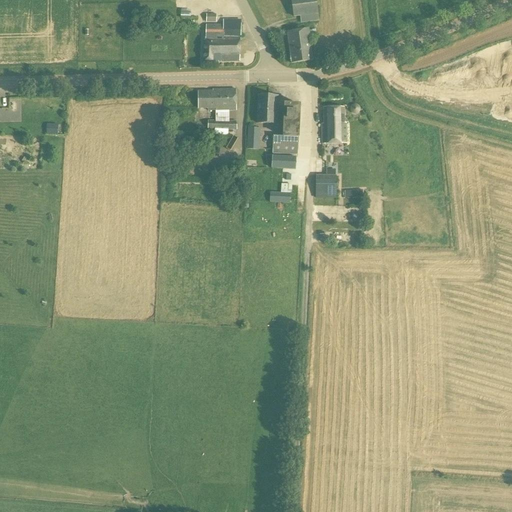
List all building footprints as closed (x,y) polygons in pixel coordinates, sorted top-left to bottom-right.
[(291,0),(293,17),(318,14),(316,0),(291,0)] [(195,6),(182,5),(182,14),(195,14),(195,6)] [(216,22),(216,14),(206,14),(206,22),(216,22)] [(203,61),(238,61),(240,21),(224,20),(224,25),(205,25),(203,61)] [(291,64),(312,61),(309,29),(287,32),(291,64)] [(235,111),(235,89),(213,89),(213,92),(198,92),(198,109),(208,109),(208,111),(235,111)] [(276,124),(277,97),(258,96),(257,123),(276,124)] [(296,154),(299,106),(285,105),(283,137),(273,136),(272,153),(296,154)] [(344,124),(344,108),(323,109),(323,124),(321,124),(322,144),(343,143),(343,151),(366,150),(366,122),(348,122),(349,143),(346,143),(346,124),(344,124)] [(236,130),(236,121),(208,121),(208,129),(236,130)] [(58,125),(46,124),(46,134),(58,134),(58,125)] [(259,144),(260,128),(248,128),(247,143),(259,144)] [(218,141),(234,139),(233,132),(218,134),(218,141)] [(208,159),(208,152),(187,151),(187,171),(200,172),(200,159),(208,159)] [(344,161),(381,159),(381,152),(351,154),(351,153),(344,153),(344,161)] [(296,170),(297,157),(272,156),(272,168),(296,170)] [(382,160),(339,162),(340,181),(383,179),(382,160)] [(264,171),(254,172),(255,181),(265,180),(264,171)] [(312,182),(312,193),(332,192),(331,181),(312,182)] [(290,203),(290,193),(271,192),(270,202),(290,203)]
